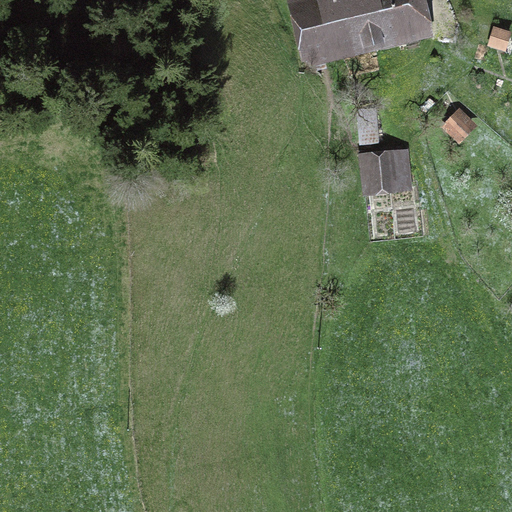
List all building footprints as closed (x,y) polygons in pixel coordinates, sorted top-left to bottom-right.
[(289,0),(302,54),(415,28),(408,0),(289,0)] [(507,50),(511,36),(511,35),(494,30),(489,44),(507,50)] [(378,142),(375,109),(358,111),(361,144),(378,142)] [(456,139),(469,125),(458,115),(445,128),(456,139)] [(367,160),(370,189),(408,185),(405,156),(367,160)]
